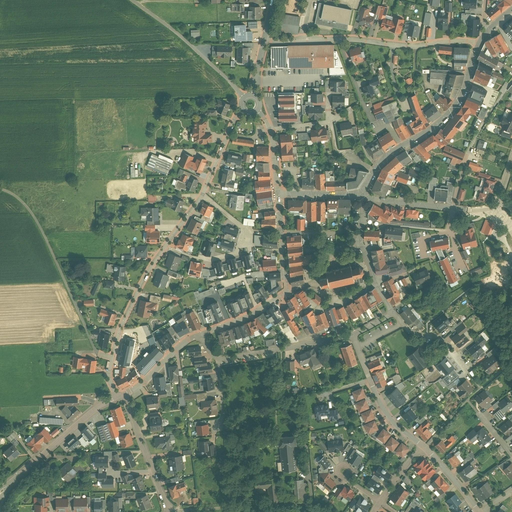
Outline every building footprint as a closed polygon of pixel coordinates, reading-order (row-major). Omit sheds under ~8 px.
[(510,5),(503,0),(502,2),(497,5),(502,12),(510,5)] [(244,3),(233,3),(233,14),(244,14),(244,3)] [(320,20),(323,5),(318,4),(314,24),(345,31),(346,25),(320,20)] [(349,11),(323,5),(320,20),(346,25),(349,11)] [(487,14),(492,20),(502,12),(497,5),(487,14)] [(257,21),(258,7),(249,7),(249,12),(246,12),(246,20),(257,21)] [(369,10),(360,7),(358,15),(360,16),(357,25),(368,29),(372,19),(366,17),(369,10)] [(387,9),(381,7),(378,20),(381,21),(379,27),(389,30),(388,32),(398,35),(402,20),(392,17),(391,21),(384,19),(387,9)] [(448,13),(439,13),(438,29),(447,29),(448,13)] [(300,17),(281,14),(278,31),(297,34),(300,17)] [(471,19),(468,19),(467,19),(466,35),(479,35),(480,20),(471,19)] [(511,19),(503,29),(510,37),(511,35),(511,19)] [(411,23),(405,21),(404,27),(403,30),(407,31),(406,35),(417,38),(420,26),(411,24),(411,23)] [(257,22),(246,22),(246,30),(257,30),(257,22)] [(245,25),(231,25),(232,43),(252,42),(252,31),(245,32),(245,25)] [(199,29),(190,29),(190,38),(199,38),(199,29)] [(500,34),(485,42),(492,55),(501,50),(502,52),(508,49),(500,34)] [(493,58),(484,44),(477,59),(488,65),(488,64),(494,68),(498,61),(493,58)] [(233,45),(214,45),(214,57),(233,57),(233,45)] [(334,45),(271,46),(271,68),(328,67),(334,67),(334,51),(334,45)] [(452,48),(439,46),(438,53),(451,54),(452,48)] [(351,59),(352,62),(354,61),(362,59),(358,47),(348,50),(351,59)] [(246,49),(236,49),(236,62),(246,62),(246,49)] [(469,49),(454,49),(454,58),(468,59),(468,54),(469,54),(469,49)] [(336,51),(334,51),(334,67),(328,67),(329,75),(345,75),(336,51)] [(493,68),(479,61),(477,69),(477,70),(490,75),(493,68)] [(477,70),(474,80),(486,86),(491,76),(490,75),(477,70)] [(447,72),(444,85),(459,89),(464,73),(447,72)] [(494,72),(492,76),(502,80),(504,76),(494,72)] [(366,97),(376,94),(373,86),(379,84),(377,77),(367,80),(369,86),(363,88),(366,97)] [(334,91),(334,80),(324,80),(324,88),(328,88),(328,91),(334,91)] [(334,80),(334,91),(346,91),(345,83),(338,83),(338,80),(334,80)] [(481,88),(470,84),(464,99),(475,104),(481,88)] [(445,86),(442,94),(455,99),(458,90),(445,86)] [(481,101),(489,105),(495,90),(487,86),(481,101)] [(293,94),(276,94),(276,101),(278,101),(278,109),(276,109),(277,121),(296,121),(296,114),(293,114),(293,94)] [(310,94),(310,102),(319,102),(319,94),(310,94)] [(409,135),(429,123),(420,112),(420,111),(414,95),(406,98),(414,119),(404,125),(409,135)] [(440,95),(433,103),(442,113),(452,101),(440,95)] [(339,108),(339,96),(329,96),(330,110),(339,110),(339,108)] [(475,104),(464,99),(461,105),(463,106),(461,109),(473,115),(478,105),(475,104)] [(225,116),(230,106),(216,100),(213,106),(218,109),(217,112),(225,116)] [(441,114),(432,103),(420,112),(429,123),(441,114)] [(481,106),(477,117),(483,119),(487,109),(481,106)] [(320,108),(308,108),(308,118),(320,118),(320,108)] [(470,114),(459,108),(455,114),(464,121),(470,114)] [(451,137),(457,130),(460,132),(467,123),(464,121),(454,113),(441,129),(451,137)] [(511,114),(507,113),(505,117),(502,116),(501,119),(511,123),(511,114)] [(206,119),(192,119),(192,140),(198,140),(199,144),(206,144),(205,140),(211,140),(211,133),(206,133),(206,119)] [(384,136),(377,140),(384,153),(399,143),(385,119),(377,124),(384,136)] [(501,124),(499,129),(511,135),(511,131),(511,123),(501,119),(498,123),(501,124)] [(350,127),(349,122),(339,124),(341,135),(351,134),(350,127)] [(393,129),(400,142),(410,136),(402,124),(393,129)] [(326,140),(324,128),(317,129),(319,141),(326,140)] [(451,137),(440,128),(434,135),(445,144),(451,137)] [(319,141),(317,129),(310,130),(312,142),(319,141)] [(366,137),(366,133),(363,133),(362,130),(358,130),(359,142),(363,142),(363,137),(366,137)] [(418,143),(427,152),(436,145),(439,148),(444,145),(434,135),(432,133),(418,143)] [(292,134),(276,136),(278,163),(295,161),(292,134)] [(254,139),(231,136),(230,144),(253,147),(254,139)] [(479,140),(477,149),(484,151),(487,143),(479,140)] [(377,141),(365,148),(372,160),(384,152),(377,141)] [(418,144),(411,149),(422,162),(429,156),(418,144)] [(459,167),(464,153),(444,145),(439,159),(459,167)] [(268,147),(255,147),(255,162),(268,161),(268,147)] [(403,150),(394,157),(401,166),(410,159),(403,150)] [(188,168),(190,168),(193,161),(192,161),(194,157),(184,153),(178,166),(187,169),(188,168)] [(172,163),(152,154),(146,167),(167,176),(172,163)] [(241,157),(227,154),(225,163),(239,166),(241,157)] [(194,162),(193,161),(190,168),(193,170),(192,171),(202,176),(208,160),(196,155),(194,162)] [(394,157),(379,170),(391,175),(401,166),(394,157)] [(268,161),(255,162),(254,172),(268,170),(268,161)] [(347,177),(353,179),(346,180),(346,190),(358,188),(369,172),(349,167),(347,177)] [(408,168),(406,174),(396,171),(394,180),(409,185),(411,181),(407,180),(408,176),(416,178),(419,169),(413,167),(413,169),(408,168)] [(235,171),(223,168),(219,184),(233,188),(235,181),(231,181),(232,175),(242,177),(244,170),(235,168),(235,171)] [(268,170),(254,172),(256,181),(269,179),(268,170)] [(379,170),(375,180),(388,186),(392,176),(391,175),(379,170)] [(303,180),(303,189),(314,189),(314,180),(313,180),(312,171),(307,172),(307,177),(307,180),(303,180)] [(325,173),(315,174),(316,189),(326,189),(325,173)] [(186,182),(176,179),(172,189),(180,192),(181,189),(185,191),(186,189),(195,192),(200,180),(188,176),(186,182)] [(332,180),(326,180),(327,190),(335,190),(334,181),(334,176),(332,176),(332,180)] [(253,182),(257,209),(273,207),(269,179),(253,182)] [(480,189),(491,192),(494,182),(483,179),(480,189)] [(334,181),(335,190),(346,190),(346,180),(334,181)] [(388,186),(375,180),(370,191),(382,197),(388,186)] [(432,191),(432,201),(447,202),(447,196),(451,197),(452,184),(446,182),(446,189),(435,187),(435,183),(428,183),(427,190),(432,191)] [(405,194),(408,187),(400,184),(397,191),(405,194)] [(477,189),(474,200),(484,202),(487,192),(477,189)] [(244,197),(230,195),(228,208),(242,210),(244,197)] [(180,212),(184,203),(175,198),(173,203),(166,199),(164,203),(180,212)] [(305,201),(288,201),(287,211),(298,211),(298,213),(304,213),(305,201)] [(315,202),(306,201),(305,220),(315,221),(315,202)] [(202,202),(197,212),(208,218),(213,207),(202,202)] [(326,202),(315,202),(315,221),(326,221),(326,202)] [(337,202),(326,202),(326,218),(330,218),(330,213),(337,214),(337,202)] [(348,202),(337,202),(337,214),(348,214),(348,202)] [(381,209),(372,204),(367,214),(384,223),(389,214),(399,219),(405,209),(400,206),(398,210),(390,205),(388,208),(383,205),(381,209)] [(157,209),(142,209),(142,215),(146,215),(146,220),(147,220),(153,220),(157,220),(157,209)] [(275,210),(261,212),(262,220),(275,220),(275,210)] [(417,211),(406,210),(405,217),(416,219),(417,211)] [(304,218),(295,218),(295,230),(304,230),(304,218)] [(206,222),(199,219),(198,223),(201,224),(199,228),(203,229),(206,222)] [(260,219),(259,229),(275,229),(275,220),(262,220),(260,219)] [(428,224),(390,219),(389,224),(427,228),(428,224)] [(484,219),(479,232),(489,236),(494,223),(484,219)] [(198,223),(191,220),(186,230),(196,234),(199,228),(201,224),(198,223)] [(155,232),(155,226),(146,226),(146,244),(160,244),(160,232),(155,232)] [(224,234),(224,237),(232,240),(233,237),(236,238),(239,230),(225,226),(223,234),(224,234)] [(400,229),(384,227),(383,238),(399,240),(400,229)] [(475,245),(471,228),(464,230),(466,236),(460,237),(463,248),(475,245)] [(377,232),(363,231),(363,240),(377,240),(377,232)] [(183,232),(180,241),(187,243),(188,246),(192,247),(196,237),(183,232)] [(279,237),(261,235),(260,246),(278,248),(279,237)] [(302,236),(286,237),(287,246),(302,245),(302,236)] [(223,241),(221,240),(219,248),(232,251),(234,244),(231,243),(232,240),(224,237),(223,241)] [(186,251),(188,246),(187,243),(180,241),(177,239),(174,247),(186,251)] [(430,243),(432,252),(450,249),(448,239),(430,243)] [(214,244),(205,241),(201,254),(210,257),(214,244)] [(287,246),(288,267),(300,266),(312,265),(311,254),(303,255),(302,245),(287,246)] [(147,246),(134,246),(134,257),(147,257),(147,246)] [(368,250),(370,261),(383,258),(381,247),(368,250)] [(178,257),(169,254),(164,265),(175,269),(180,258),(178,257)] [(241,260),(238,261),(240,268),(243,267),(244,269),(252,267),(249,255),(240,257),(241,260)] [(240,268),(238,261),(236,261),(235,258),(227,260),(227,263),(225,264),(227,271),(229,270),(229,273),(238,270),(238,268),(240,268)] [(386,272),(383,258),(370,261),(373,275),(386,272)] [(459,281),(449,258),(438,263),(448,286),(459,281)] [(276,260),(262,260),(262,264),(259,264),(259,271),(276,270),(276,260)] [(202,264),(190,261),(187,274),(207,279),(209,270),(202,268),(202,264)] [(227,271),(225,264),(222,265),(221,261),(212,263),(214,269),(209,270),(207,279),(224,274),(224,271),(227,271)] [(386,269),(387,276),(395,274),(405,269),(402,263),(394,266),(386,269)] [(112,280),(121,281),(123,267),(107,265),(107,273),(113,273),(112,280)] [(316,276),(318,286),(325,285),(326,288),(351,283),(351,286),(360,284),(358,278),(360,275),(360,270),(357,267),(349,269),(348,265),(323,271),(324,275),(316,276)] [(289,278),(302,275),(300,266),(288,267),(289,278)] [(472,278),(483,273),(481,268),(470,273),(472,278)] [(426,269),(412,275),(416,285),(430,279),(426,269)] [(176,274),(168,271),(166,275),(168,277),(174,279),(176,274)] [(279,271),(267,271),(267,279),(269,279),(270,285),(266,287),(270,295),(281,288),(276,281),(280,280),(279,271)] [(166,275),(158,272),(153,285),(163,289),(168,277),(166,275)] [(302,275),(289,278),(291,286),(303,284),(302,275)] [(389,280),(381,284),(386,293),(382,295),(386,303),(388,302),(390,305),(399,301),(389,280)] [(94,296),(99,284),(96,282),(90,294),(94,296)] [(114,282),(104,282),(104,289),(113,290),(114,282)] [(269,296),(261,286),(254,290),(263,301),(269,296)] [(213,287),(198,292),(198,291),(193,292),(195,301),(201,299),(200,298),(215,293),(213,287)] [(360,297),(365,306),(373,301),(375,306),(382,302),(374,289),(360,297)] [(302,291),(293,295),(294,297),(301,309),(309,304),(302,291)] [(242,294),(248,309),(253,306),(247,292),(242,294)] [(322,300),(314,293),(309,299),(317,306),(322,300)] [(241,312),(248,309),(242,294),(234,297),(241,312)] [(147,302),(138,300),(135,316),(148,319),(149,313),(154,314),(156,305),(158,305),(160,297),(149,295),(147,302)] [(241,312),(234,297),(225,301),(232,316),(241,312)] [(292,314),(301,309),(294,297),(285,302),(288,307),(292,314)] [(365,306),(360,297),(354,301),(360,312),(365,309),(370,317),(371,316),(365,306)] [(360,312),(354,301),(344,306),(350,317),(360,312)] [(206,306),(206,308),(203,310),(208,322),(212,321),(213,323),(223,319),(217,302),(206,306)] [(280,313),(274,305),(264,313),(275,329),(281,325),(275,317),(280,313)] [(347,320),(342,306),(334,309),(337,319),(342,318),(343,321),(347,320)] [(397,313),(402,319),(410,312),(406,306),(397,313)] [(292,314),(288,307),(280,311),(280,313),(294,336),(300,333),(292,319),(294,317),(292,314)] [(329,326),(338,323),(337,319),(334,309),(334,307),(324,310),(329,326)] [(116,315),(99,309),(97,315),(104,318),(103,322),(113,326),(116,315)] [(193,312),(186,315),(193,330),(201,327),(197,318),(196,318),(193,312)] [(301,316),(309,335),(329,326),(322,312),(315,315),(318,321),(315,322),(311,312),(301,316)] [(415,318),(410,312),(402,319),(406,325),(411,321),(415,318)] [(262,313),(255,318),(263,327),(269,322),(262,313)] [(447,324),(449,323),(447,321),(443,314),(432,323),(438,331),(447,324)] [(415,318),(411,321),(418,330),(423,326),(416,317),(415,318)] [(457,326),(451,318),(447,321),(449,323),(447,324),(449,326),(447,328),(451,332),(457,326)] [(250,322),(243,324),(248,336),(254,333),(253,331),(255,330),(261,335),(266,330),(255,319),(250,322)] [(185,322),(175,328),(180,336),(190,331),(185,322)] [(456,334),(450,339),(458,350),(470,340),(464,333),(468,330),(462,323),(453,331),(456,334)] [(243,324),(237,326),(241,338),(248,336),(243,324)] [(237,327),(230,328),(233,340),(240,338),(237,327)] [(234,343),(230,329),(214,333),(217,344),(228,341),(229,345),(234,343)] [(170,332),(163,336),(164,337),(164,336),(169,345),(170,345),(175,341),(170,332)] [(109,336),(101,334),(98,345),(106,347),(109,336)] [(465,351),(468,355),(481,344),(480,343),(484,340),(479,334),(470,341),(473,345),(465,351)] [(164,337),(158,340),(164,350),(170,346),(170,345),(169,345),(164,336),(164,337)] [(147,353),(135,366),(143,374),(161,355),(145,339),(139,346),(147,353)] [(133,346),(129,345),(123,344),(119,363),(121,363),(127,365),(133,366),(134,359),(130,358),(132,351),(133,346)] [(486,349),(481,344),(468,355),(472,360),(486,349)] [(349,345),(339,348),(344,367),(354,364),(349,345)] [(200,346),(186,348),(187,357),(192,356),(192,358),(201,357),(200,346)] [(488,357),(479,364),(488,375),(501,365),(494,356),(498,353),(493,347),(485,354),(488,357)] [(313,349),(295,355),(299,366),(307,362),(311,370),(320,367),(313,349)] [(416,370),(426,363),(416,350),(407,357),(416,370)] [(96,361),(73,357),(71,367),(81,368),(81,365),(85,366),(84,371),(94,372),(96,361)] [(200,357),(192,358),(194,368),(206,366),(205,360),(201,361),(200,357)] [(370,374),(380,370),(385,368),(380,357),(365,363),(370,374)] [(444,357),(432,366),(441,378),(443,377),(451,370),(453,369),(444,357)] [(177,365),(167,366),(169,383),(179,382),(178,378),(182,378),(182,371),(177,371),(177,365)] [(210,366),(198,368),(199,376),(212,374),(210,366)] [(139,376),(134,369),(125,377),(129,385),(139,376)] [(380,370),(370,374),(376,387),(386,383),(380,370)] [(443,377),(449,384),(457,378),(451,370),(443,377)] [(123,377),(115,381),(119,390),(129,385),(123,377)] [(212,378),(203,379),(199,379),(199,382),(203,382),(204,390),(213,389),(213,388),(214,388),(214,384),(213,384),(212,378)] [(465,379),(456,387),(459,391),(455,394),(460,401),(474,389),(465,379)] [(170,383),(163,384),(163,391),(166,391),(167,396),(171,395),(170,383)] [(361,389),(351,392),(354,400),(364,396),(361,389)] [(484,389),(472,398),(481,409),(493,400),(484,389)] [(403,395),(398,390),(385,401),(393,409),(399,404),(396,401),(403,395)] [(157,396),(144,398),(146,409),(159,407),(157,396)] [(500,403),(499,404),(500,406),(502,408),(505,412),(511,405),(511,403),(507,397),(500,403)] [(364,399),(353,403),(357,412),(367,408),(364,399)] [(215,400),(202,402),(202,406),(204,406),(204,411),(207,410),(207,414),(217,413),(217,410),(216,402),(215,400)] [(499,404),(500,403),(498,401),(491,406),(495,410),(500,406),(499,404)] [(327,404),(313,406),(316,420),(320,419),(320,415),(327,414),(328,421),(336,419),(335,411),(329,412),(327,404)] [(66,415),(70,410),(65,406),(57,406),(66,415)] [(66,415),(65,415),(71,421),(80,412),(74,406),(70,410),(66,415)] [(120,407),(111,410),(114,421),(116,426),(126,423),(120,407)] [(410,407),(398,415),(406,425),(417,416),(410,407)] [(505,412),(502,408),(500,410),(500,409),(493,415),(498,421),(505,416),(503,413),(505,412)] [(369,410),(360,414),(363,422),(373,418),(369,410)] [(508,420),(497,429),(505,438),(511,431),(511,412),(506,418),(508,420)] [(63,418),(39,417),(39,425),(63,426),(63,418)] [(150,419),(148,419),(150,432),(163,430),(161,417),(158,418),(150,419)] [(120,436),(116,426),(114,421),(98,427),(102,441),(120,436)] [(372,421),(364,425),(367,433),(376,429),(372,421)] [(430,426),(425,421),(414,431),(423,441),(430,435),(425,430),(430,426)] [(208,424),(197,426),(198,432),(200,432),(200,434),(209,433),(208,424)] [(87,439),(90,442),(94,439),(93,438),(95,436),(87,426),(81,432),(84,435),(87,439)] [(473,428),(464,436),(471,444),(476,439),(478,442),(476,443),(480,448),(491,438),(480,426),(475,431),(473,428)] [(31,437),(24,443),(33,453),(39,447),(37,445),(41,441),(44,444),(51,437),(48,434),(42,427),(34,434),(36,436),(32,439),(31,437)] [(59,433),(55,429),(48,434),(52,438),(59,433)] [(389,434),(381,429),(375,437),(383,443),(389,434)] [(129,434),(119,437),(122,447),(126,446),(128,446),(129,445),(132,444),(129,434)] [(82,444),(85,442),(87,439),(84,435),(79,440),(81,442),(82,444)] [(80,442),(81,442),(79,440),(76,436),(67,444),(72,450),(80,442)] [(296,436),(278,437),(279,447),(280,447),(294,445),(297,445),(296,436)] [(170,437),(156,439),(156,446),(163,445),(163,449),(172,448),(170,437)] [(396,442),(390,438),(384,446),(391,450),(396,442)] [(342,439),(335,440),(337,451),(339,451),(339,450),(344,449),(342,439)] [(440,439),(433,446),(440,455),(448,448),(440,439)] [(335,440),(328,442),(330,452),(334,451),(334,452),(337,451),(335,440)] [(205,441),(197,442),(198,452),(206,451),(205,441)] [(13,444),(3,453),(4,453),(4,452),(7,455),(6,456),(10,460),(14,457),(13,456),(19,452),(20,452),(13,444)] [(407,448),(400,444),(395,451),(401,456),(407,448)] [(294,445),(280,447),(282,471),(297,470),(294,445)] [(362,457),(353,452),(348,460),(357,466),(362,457)] [(464,458),(467,461),(473,455),(470,452),(464,458)] [(453,453),(445,459),(453,469),(461,464),(453,453)] [(114,463),(119,461),(116,454),(111,456),(114,463)] [(132,454),(123,457),(127,468),(136,464),(132,454)] [(331,464),(323,454),(319,458),(320,459),(317,462),(324,470),(331,464)] [(182,456),(169,458),(170,465),(173,465),(174,470),(183,468),(182,456)] [(75,464),(80,469),(82,472),(87,467),(80,459),(75,464)] [(418,477),(429,466),(424,461),(419,465),(416,462),(412,466),(414,468),(412,469),(418,477)] [(69,463),(65,467),(64,467),(59,471),(65,479),(70,474),(72,476),(77,472),(72,466),(69,462),(69,463)] [(511,463),(510,462),(501,470),(509,480),(511,477),(511,463)] [(475,472),(469,464),(457,474),(464,482),(475,472)] [(377,465),(371,475),(384,484),(391,475),(377,465)] [(429,466),(418,477),(425,483),(431,477),(429,475),(433,471),(429,466)] [(335,483),(329,478),(329,472),(320,473),(320,483),(329,490),(335,483)] [(135,491),(144,487),(139,475),(132,478),(130,474),(122,477),(124,484),(131,481),(135,491)] [(371,475),(364,485),(377,494),(384,484),(371,475)] [(277,477),(255,479),(256,489),(268,488),(269,503),(280,502),(277,477)] [(434,489),(443,482),(438,477),(431,483),(430,484),(434,489)] [(102,487),(114,487),(114,478),(107,478),(102,478),(102,480),(102,487)] [(304,480),(291,481),(294,503),(310,502),(308,482),(304,482),(304,480)] [(182,482),(166,488),(170,499),(177,497),(176,494),(185,491),(182,482)] [(443,482),(434,489),(439,495),(443,492),(448,487),(443,482)] [(477,483),(469,489),(480,502),(491,493),(483,484),(480,486),(477,483)] [(353,493),(343,486),(341,489),(338,488),(333,494),(339,499),(341,496),(348,501),(353,493)] [(398,487),(394,493),(403,499),(407,493),(398,487)] [(440,500),(446,495),(443,492),(439,495),(437,497),(440,500)] [(394,493),(390,500),(399,506),(403,499),(394,493)] [(460,502),(453,493),(444,500),(451,509),(449,511),(450,511),(461,511),(456,505),(460,502)] [(146,496),(137,499),(141,510),(151,506),(149,502),(148,502),(146,496)] [(42,498),(41,497),(40,497),(39,498),(38,498),(38,500),(37,500),(37,505),(35,505),(46,505),(48,505),(48,498),(42,498)] [(363,500),(360,498),(354,507),(357,509),(357,510),(359,511),(360,511),(361,511),(364,511),(367,509),(370,505),(366,503),(367,502),(364,499),(363,500)] [(419,505),(412,500),(409,506),(414,509),(416,507),(417,508),(419,505)] [(118,501),(110,502),(110,501),(109,501),(109,502),(109,503),(109,507),(109,511),(118,511),(118,501)] [(102,511),(102,502),(95,502),(95,504),(94,504),(94,507),(95,507),(94,511),(102,511)]
